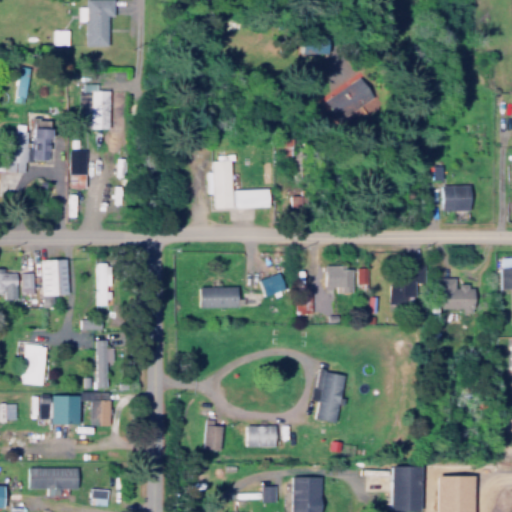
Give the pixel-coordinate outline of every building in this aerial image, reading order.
[(82,0),(111,0),(111,11),(104,11),(104,42),(82,42),(82,16),(75,16),(75,2),(82,2),(82,0)] [(50,25),(64,25),(64,40),(50,40),(50,25)] [(303,54),(330,53),(330,42),(303,43),(303,54)] [(17,61),(27,62),(21,98),(11,96),(13,81),(10,80),(11,73),(15,73),(17,61)] [(79,79),(94,79),(94,86),(107,86),(107,124),(87,124),(87,101),(79,101),(79,79)] [(22,120),(22,126),(23,126),(20,169),(0,167),(0,125),(12,126),(13,119),(22,120)] [(47,160),(47,138),(51,138),(51,128),(47,128),(47,121),(29,120),(29,160),(47,160)] [(67,138),(83,138),(82,182),(67,182),(67,138)] [(228,159),(209,160),(209,171),(204,171),(204,193),(211,193),(212,207),(230,207),(228,159)] [(438,181),(465,180),(465,204),(439,205),(438,181)] [(233,207),(268,206),(267,188),(232,189),(233,207)] [(31,251),(36,251),(36,255),(63,254),(64,289),(38,290),(37,264),(31,264),(31,251)] [(489,253),(511,252),(511,284),(489,285),(489,253)] [(92,257),(102,257),(102,267),(107,267),(108,281),(102,281),(102,287),(107,287),(107,294),(102,294),(102,300),(93,300),(92,257)] [(349,268),(339,268),(339,264),(320,264),(320,286),(332,285),(332,292),(349,291),(349,268)] [(0,267),(12,267),(12,289),(0,289),(0,267)] [(17,268),(29,268),(29,283),(18,283),(17,268)] [(274,268),(280,285),(261,292),(255,276),(274,268)] [(440,275),(447,275),(444,309),(437,308),(440,275)] [(196,282),(233,281),(234,301),(196,302),(196,282)] [(502,287),(511,286),(511,313),(504,314),(502,287)] [(292,290),(307,289),(307,305),(292,305),(292,290)] [(97,329),(97,318),(75,318),(74,328),(97,329)] [(92,335),(103,335),(103,342),(110,342),(110,356),(103,356),(104,383),(93,383),(92,335)] [(38,384),(40,344),(17,343),(15,382),(38,384)] [(334,422),(341,374),(315,369),(310,399),(312,400),(310,417),(334,422)] [(77,386),(106,386),(106,420),(87,420),(86,395),(77,395),(77,386)] [(47,390),(74,390),(74,418),(47,418),(47,390)] [(11,402),(0,401),(0,419),(12,419),(11,402)] [(218,449),(218,425),(201,425),(200,448),(218,449)] [(240,425),(241,446),(273,445),(273,425),(240,425)] [(24,462),(73,462),(73,483),(24,483),(24,462)] [(390,511),(420,511),(421,467),(391,466),(390,511)] [(318,511),(319,476),(288,476),(287,511),(318,511)] [(86,483),(104,485),(103,501),(85,500),(86,483)] [(271,485),(258,485),(258,501),(271,501),(271,485)]
